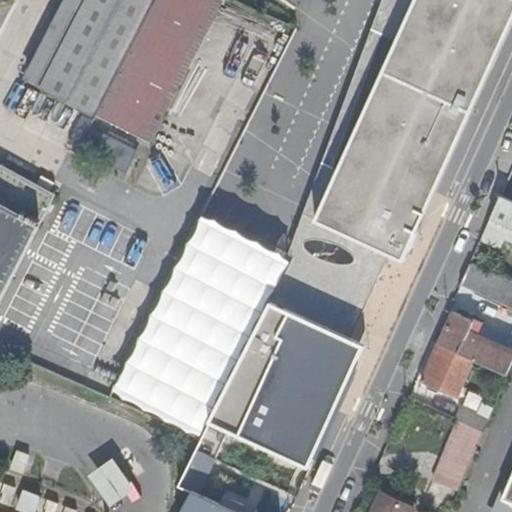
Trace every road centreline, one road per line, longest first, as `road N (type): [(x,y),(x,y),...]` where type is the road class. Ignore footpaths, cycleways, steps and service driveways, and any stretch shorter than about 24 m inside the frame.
road 1 (unclassified): [(321,511),(511,110)]
road 2 (unknown): [(0,125),(239,233)]
road 3 (unknown): [(294,0),(298,61),(239,233)]
road 4 (unknown): [(0,400),(27,395),(84,406),(131,432),(156,465),(149,511)]
road 5 (unknown): [(239,233),(413,318)]
